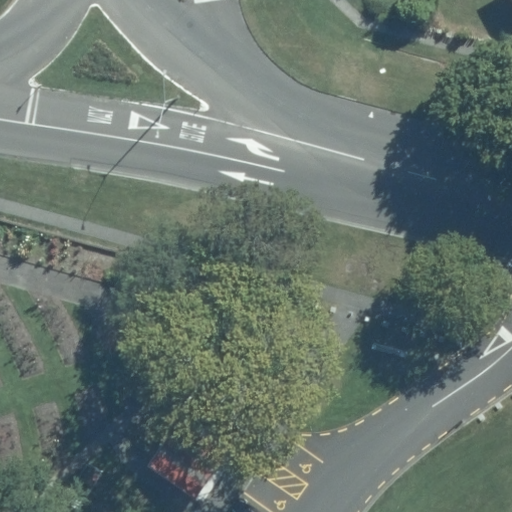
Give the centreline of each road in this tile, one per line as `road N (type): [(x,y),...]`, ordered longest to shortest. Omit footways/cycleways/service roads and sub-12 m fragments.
road 1 (secondary): [(320,145),(194,151),(0,119)]
road 2 (secondary): [(511,200),(320,145)]
road 3 (secondary): [(134,0),(177,46),(250,99)]
